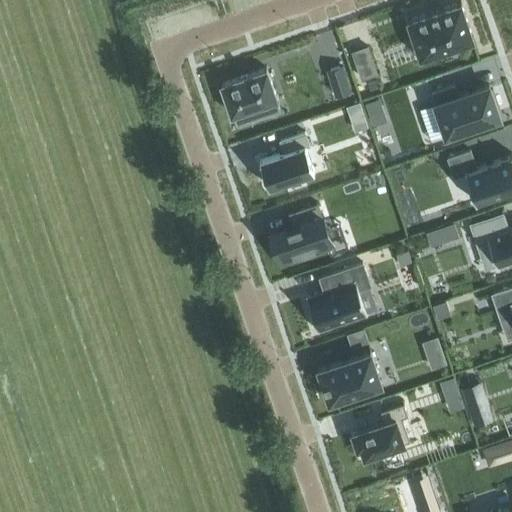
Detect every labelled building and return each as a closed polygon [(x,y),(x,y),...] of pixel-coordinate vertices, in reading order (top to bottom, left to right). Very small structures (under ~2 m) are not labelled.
[(409,19),(407,19),(408,21),(409,21),(420,55),(419,55),(420,57),(422,56),(471,39),(472,40),(474,39),(473,37),(461,3),(462,3),(461,1),(459,2),(410,19),(409,19)] [(368,46),(352,51),(361,78),(377,72),(368,46)] [(343,66),(327,71),(335,94),(350,89),(343,66)] [(267,68),(221,83),(232,113),(233,113),(233,115),(237,126),(281,111),(277,100),(276,98),(277,98),(267,68)] [(455,83),(431,91),(434,99),(435,103),(445,135),(500,116),(498,111),(500,110),(493,89),(491,90),(489,85),(459,94),(458,92),(455,83)] [(284,151),(260,160),(269,186),(314,170),(305,146),(309,144),(305,131),(280,140),(284,151)] [(470,151),(447,159),(453,177),(465,173),(475,202),(511,189),(511,156),(476,169),(470,151)] [(292,224),(275,230),(278,241),(275,242),(281,261),(332,244),(317,202),(288,212),(292,224)] [(502,212),(470,223),(479,249),(490,245),(497,265),(511,259),(511,225),(508,227),(502,212)] [(454,223),(442,228),(446,239),(458,235),(454,223)] [(307,294),(306,295),(318,330),(319,330),(319,329),(365,313),(366,314),(367,314),(359,290),(359,289),(371,285),(363,262),(320,277),(320,278),(325,277),(328,286),(324,287),(324,290),(323,290),(308,296),(307,294)] [(511,286),(492,293),(498,309),(511,304),(511,307),(511,286)] [(446,300),(432,305),(437,318),(450,313),(446,300)] [(371,350),(318,368),(329,401),(382,383),(371,350)] [(444,355),(428,360),(431,368),(446,362),(444,355)] [(454,378),(442,382),(451,410),(463,406),(454,378)] [(478,382),(462,387),(474,423),(490,418),(478,382)] [(384,421),(352,432),(361,457),(380,450),(381,454),(400,448),(399,444),(410,440),(398,404),(381,410),(384,421)]
